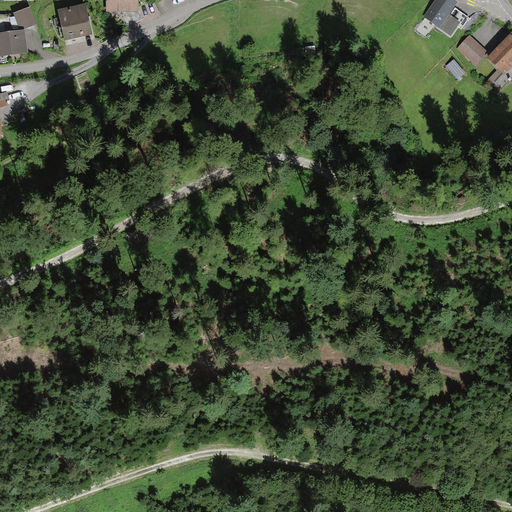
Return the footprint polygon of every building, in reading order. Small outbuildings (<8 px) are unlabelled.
[(138,0),(105,0),(106,12),(121,12),(139,12),(139,8),(138,0)] [(458,2),(455,0),(434,0),(423,17),(451,36),(457,26),(460,22),(450,15),(449,14),(458,2)] [(86,3),(57,9),(65,41),(93,34),(86,3)] [(30,6),(13,13),(20,30),(25,29),(37,24),(30,6)] [(144,18),(139,8),(139,12),(121,12),(128,26),(144,18)] [(457,26),(461,29),(469,18),(455,8),(450,15),(460,22),(457,26)] [(20,30),(0,32),(0,56),(28,53),(25,29),(20,30)] [(511,32),(487,58),(504,75),(511,66),(511,32)] [(488,51),(469,35),(457,49),(475,65),(488,51)] [(454,59),(446,66),(456,79),(465,72),(454,59)] [(8,92),(0,93),(0,101),(6,100),(9,99),(8,92)]
